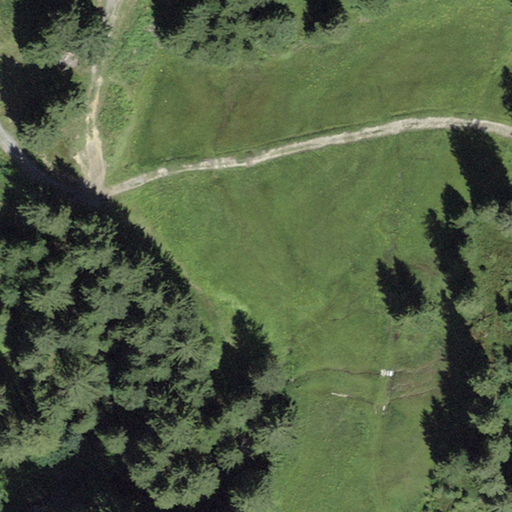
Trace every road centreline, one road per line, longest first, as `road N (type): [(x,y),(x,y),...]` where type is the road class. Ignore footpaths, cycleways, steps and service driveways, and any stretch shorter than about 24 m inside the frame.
road 1 (track): [(0,129),(96,196),(169,169),(417,120),(511,127)]
road 2 (track): [(96,196),(86,137),(112,0)]
